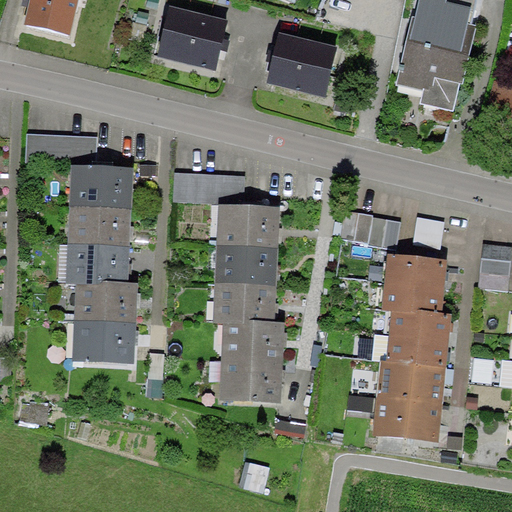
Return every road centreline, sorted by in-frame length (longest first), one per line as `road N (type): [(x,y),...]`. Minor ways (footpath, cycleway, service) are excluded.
road 1 (residential): [(0,74),(511,197)]
road 2 (track): [(327,511),(336,476),(358,466),(511,489)]
